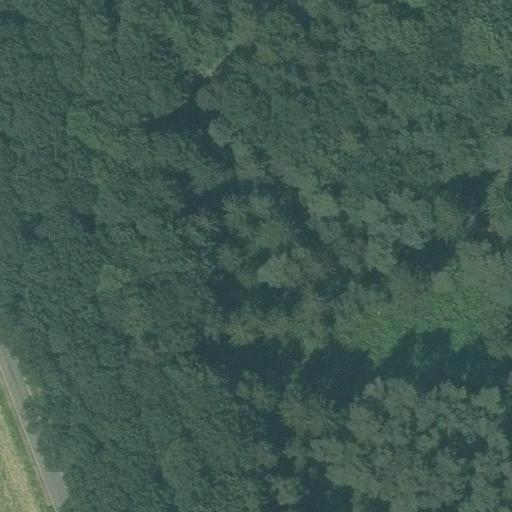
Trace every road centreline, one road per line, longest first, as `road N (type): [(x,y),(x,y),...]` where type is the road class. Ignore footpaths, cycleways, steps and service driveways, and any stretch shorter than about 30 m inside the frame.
road 1 (track): [(0,143),(85,127),(340,0)]
road 2 (tertiary): [(61,511),(0,344)]
